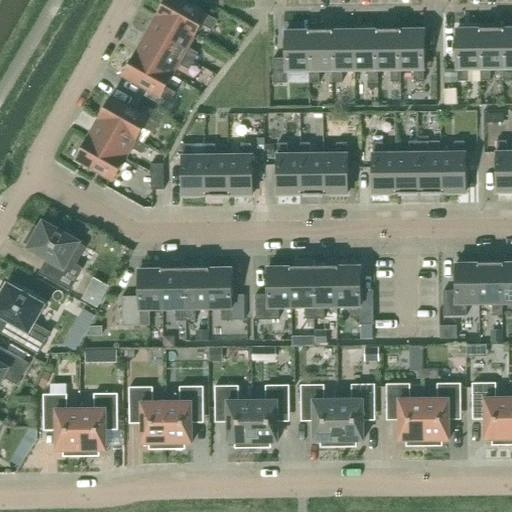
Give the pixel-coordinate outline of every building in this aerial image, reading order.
[(159,15),(194,35),(200,24),(211,30),(217,21),(205,14),(205,15),(178,0),(164,0),(163,3),(165,4),(159,15)] [(187,47),(194,35),(159,15),(158,16),(159,16),(148,36),(194,62),(198,53),(187,47)] [(511,26),(507,27),(505,29),(502,29),(503,70),(503,81),(511,81),(511,26)] [(378,83),(378,71),(377,31),(375,31),(373,28),(365,28),(362,31),(354,31),(355,71),(368,71),(368,83),(378,83)] [(342,71),(355,71),(354,31),(346,31),(344,29),(336,29),(334,31),(331,31),(332,72),(332,83),(342,83),(342,71)] [(490,70),(503,70),(502,29),(480,30),(480,70),(480,81),(490,81),(490,70)] [(401,82),(401,71),(400,30),(377,31),(378,71),(391,71),(391,82),(401,82)] [(400,30),(401,71),(413,71),(414,82),(424,82),(424,30),(400,30)] [(467,70),(480,70),(480,30),(456,30),(457,68),(457,80),(457,82),(467,82),(467,70)] [(287,72),(309,72),(309,31),(285,32),(286,58),(273,58),(273,84),(287,84),(287,72)] [(319,72),(332,72),(331,31),(309,31),(309,72),(309,83),(319,83),(319,72)] [(189,70),(194,62),(148,36),(137,55),(136,55),(136,56),(171,76),(178,64),(189,70)] [(165,87),(171,76),(136,56),(134,59),(132,58),(125,71),(127,72),(124,76),(159,96),(170,103),(176,93),(165,87)] [(457,80),(457,68),(445,68),(445,80),(457,80)] [(102,116),(101,118),(136,138),(142,128),(153,134),(158,124),(147,118),(146,118),(112,99),(109,103),(107,102),(100,115),(102,116)] [(505,111),(485,112),(485,122),(505,121),(505,111)] [(89,139),(89,140),(124,159),(130,148),(142,154),(147,144),(136,138),(101,118),(100,120),(89,139)] [(124,159),(89,140),(82,151),(80,150),(73,161),(80,165),(82,163),(112,180),(124,159)] [(442,153),(442,194),(443,194),(465,193),(465,153),(464,153),(464,141),(454,142),(454,153),(442,153)] [(511,152),(507,153),(507,141),(497,141),(497,153),(496,153),(497,193),(511,192),(511,152)] [(395,195),(396,195),(395,154),(383,154),(382,142),(372,142),(373,154),(372,154),(372,194),(395,194),(395,195)] [(396,195),(419,194),(418,142),(408,142),(408,154),(395,154),(396,195)] [(419,194),(442,194),(442,153),(429,153),(428,142),(418,142),(419,194)] [(300,196),(301,196),(300,155),(287,155),(287,143),(277,144),(277,155),(277,196),(300,195),(300,196)] [(301,196),(324,195),(323,155),(310,155),(310,143),(300,143),(300,155),(301,196)] [(323,155),(324,195),(325,195),(347,195),(347,154),(346,154),(346,143),(336,143),(336,154),(323,155)] [(204,197),(205,197),(205,156),(192,156),(192,144),(182,145),(182,156),(182,197),(204,196),(204,197)] [(205,197),(229,197),(228,156),(215,156),(215,144),(205,144),(205,156),(205,197)] [(228,156),(229,197),(229,196),(252,196),(251,155),(251,144),(241,144),(241,156),(228,156)] [(274,148),(265,148),(265,159),(274,159),(274,148)] [(163,164),(150,164),(151,190),(163,190),(163,164)] [(34,226),(24,243),(29,245),(27,249),(52,264),(44,277),(70,291),(83,268),(76,265),(86,248),(79,244),(80,242),(68,236),(71,232),(54,222),(51,226),(42,221),(38,228),(34,226)] [(502,263),(479,264),(479,304),(491,304),(492,304),(492,316),(502,316),(502,304),(502,263)] [(511,303),(511,263),(503,264),(503,263),(502,263),(502,304),(511,303)] [(439,316),(466,316),(466,305),(479,304),(479,264),(478,264),(455,264),(456,291),(439,291),(439,316)] [(360,266),(336,267),(337,307),(350,307),(350,318),(361,318),(361,324),(373,324),(373,293),(360,293),(360,266)] [(278,319),(278,308),(291,308),(291,267),(267,268),(268,294),(255,294),(255,320),(278,319)] [(291,308),(304,308),(304,319),(314,319),(313,267),(291,267),(291,308)] [(314,319),(324,319),(324,307),(337,307),(336,267),(313,267),(314,319)] [(186,321),(196,321),(196,309),(208,309),(208,268),(185,269),(186,321)] [(232,295),(231,268),(208,268),(208,309),(221,309),(221,320),(244,320),(244,295),(232,295)] [(138,269),(139,296),(122,296),(122,326),(150,325),(150,310),(163,309),(162,269),(138,269)] [(175,321),(186,321),(185,269),(162,269),(163,309),(163,310),(175,310),(175,321)] [(94,281),(82,303),(98,312),(110,290),(94,281)] [(0,289),(0,317),(17,327),(10,339),(38,355),(51,333),(38,326),(48,308),(7,284),(3,291),(0,289)] [(89,330),(84,340),(102,340),(102,330),(89,330)] [(491,332),(491,344),(502,344),(502,332),(491,332)] [(196,334),(196,345),(208,345),(208,333),(196,334)] [(316,333),(316,345),(327,345),(327,333),(316,333)] [(300,338),(301,346),(314,346),(314,338),(300,338)] [(379,347),(364,347),(364,365),(379,365),(379,347)] [(0,383),(3,378),(16,385),(29,364),(4,349),(0,355),(0,383)] [(210,351),(210,365),(223,365),(223,350),(210,351)] [(254,350),(254,365),(266,365),(266,350),(254,350)] [(100,351),(85,352),(86,367),(100,367),(100,351)] [(125,352),(125,362),(135,362),(135,352),(125,352)] [(45,374),(38,388),(44,391),(51,377),(45,374)] [(493,445),(510,445),(510,398),(496,399),(496,383),(473,384),(473,413),(485,412),(486,440),(493,440),(493,445)] [(424,446),(424,399),(410,400),(410,384),(387,385),(387,413),(399,413),(400,441),(407,441),(407,446),(424,446)] [(438,399),(424,399),(424,446),(442,445),(441,441),(449,441),(449,413),(461,413),(461,384),(438,384),(438,399)] [(339,447),(338,400),(325,400),(324,385),(301,386),(301,414),(314,414),(314,442),(322,442),(322,447),(339,447)] [(352,400),(338,400),(339,447),(356,446),(356,442),(364,441),(363,414),(375,414),(375,385),(352,385),(352,400)] [(236,448),(253,448),(253,401),(239,401),(239,386),(215,386),(216,415),(228,415),(228,443),(236,443),(236,448)] [(253,401),(253,448),(270,447),(270,443),(278,442),(278,415),(290,414),(290,386),(266,386),(266,401),(253,401)] [(180,402),(166,402),(167,449),(184,449),(184,444),(192,444),(191,416),(204,416),(203,387),(180,387),(180,402)] [(167,449),(166,402),(153,403),(152,388),(129,388),(129,417),(142,417),(142,445),(150,445),(150,450),(167,449)] [(81,410),(81,456),(98,456),(98,451),(106,451),(106,424),(118,423),(118,394),(94,394),(94,409),(81,410)] [(64,457),(81,456),(81,410),(67,410),(67,395),(43,395),(44,424),(56,424),(56,452),(64,452),(64,457)]
